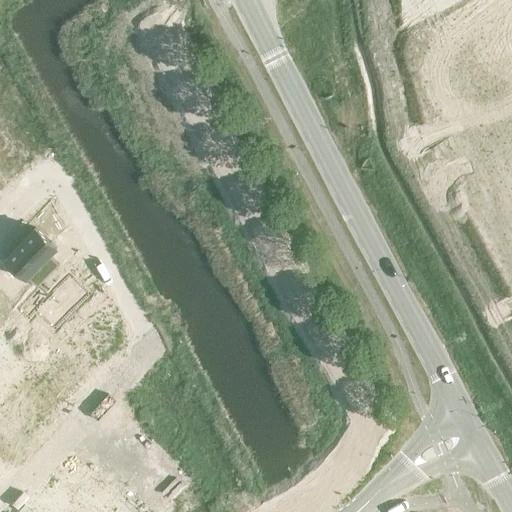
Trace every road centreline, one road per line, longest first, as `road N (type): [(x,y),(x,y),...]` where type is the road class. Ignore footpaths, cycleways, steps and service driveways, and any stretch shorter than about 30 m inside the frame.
road 1 (tertiary): [(511,504),(250,0)]
road 2 (residential): [(0,223),(49,172),(149,354),(0,511)]
